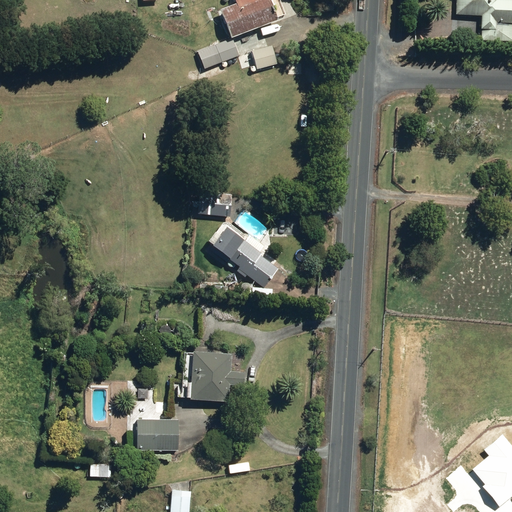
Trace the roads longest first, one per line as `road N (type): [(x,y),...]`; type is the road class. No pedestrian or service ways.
road 1 (tertiary): [(365,74),(338,511)]
road 2 (unclassified): [(365,74),(511,88)]
